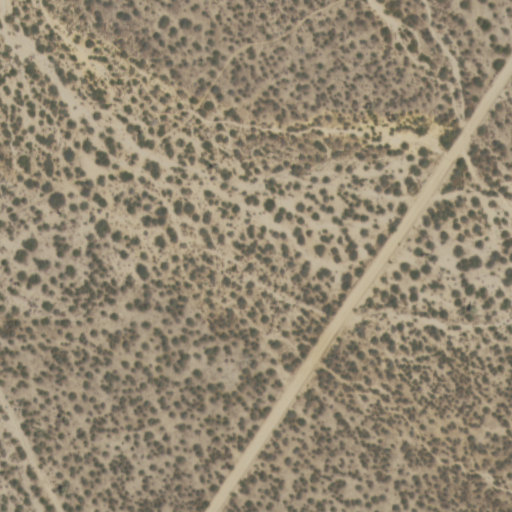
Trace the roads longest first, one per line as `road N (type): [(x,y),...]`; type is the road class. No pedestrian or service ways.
road 1 (track): [(209,511),(511,61)]
road 2 (track): [(61,511),(0,399)]
